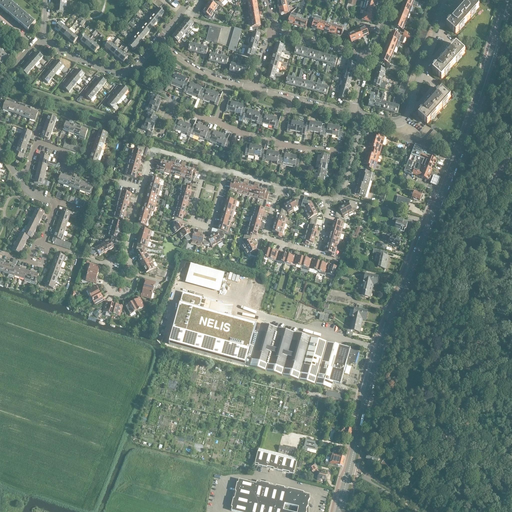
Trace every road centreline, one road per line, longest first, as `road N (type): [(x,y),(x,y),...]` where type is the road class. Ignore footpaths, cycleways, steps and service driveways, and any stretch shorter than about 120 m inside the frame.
road 1 (primary): [(350,465),(378,348),(510,0)]
road 2 (residential): [(329,199),(316,253),(266,239),(279,186)]
road 3 (residential): [(41,39),(121,73),(159,40)]
road 4 (residential): [(226,171),(213,219),(203,226),(192,214),(206,166)]
